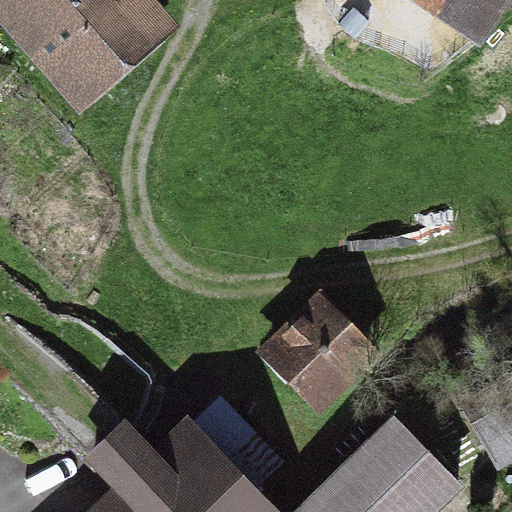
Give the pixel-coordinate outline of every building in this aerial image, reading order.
[(168,32),(140,0),(0,0),(0,6),(84,104),(168,32)] [(428,0),(479,35),(503,0),(428,0)] [(257,346),(319,408),(377,351),(316,289),(257,346)] [(511,377),(465,403),(499,465),(511,458),(511,377)] [(418,511),(443,488),(386,429),(298,511),(266,511),(186,429),(98,511),(418,511)]
